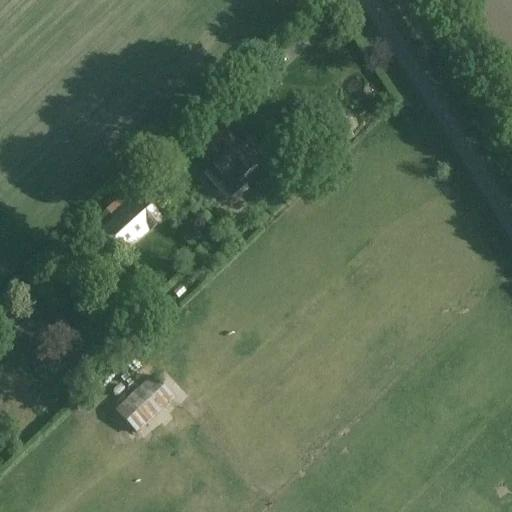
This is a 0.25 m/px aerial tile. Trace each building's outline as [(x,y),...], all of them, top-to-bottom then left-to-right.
[(227,133),(205,151),(215,162),(205,171),(230,200),(247,186),(242,180),(257,168),(227,133)] [(123,258),(163,223),(141,197),(100,232),(123,258)] [(22,331),(35,316),(26,307),(12,322),(22,331)] [(0,356),(1,357),(18,338),(2,323),(0,325),(0,356)] [(72,370),(61,383),(75,395),(86,383),(72,370)] [(136,394),(126,403),(117,394),(106,405),(137,437),(174,402),(152,379),(144,386),(136,378),(128,385),(136,394)]
